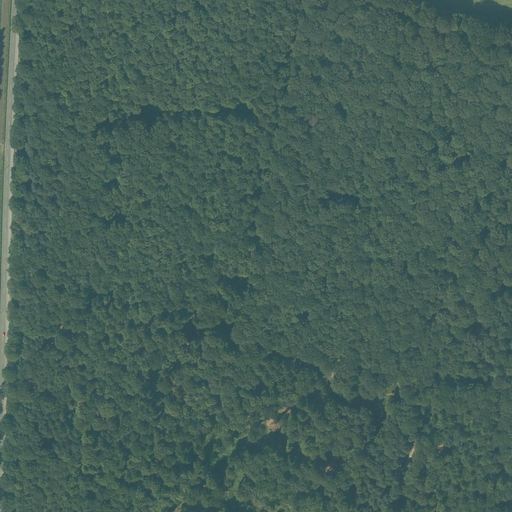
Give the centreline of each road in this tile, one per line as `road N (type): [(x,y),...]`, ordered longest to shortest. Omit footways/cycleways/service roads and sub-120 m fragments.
road 1 (track): [(30,0),(16,511)]
road 2 (track): [(429,397),(54,230),(22,229)]
road 3 (tertiary): [(0,368),(14,0)]
road 4 (track): [(429,397),(511,157)]
road 5 (track): [(511,41),(383,0)]
road 6 (track): [(393,511),(429,397)]
